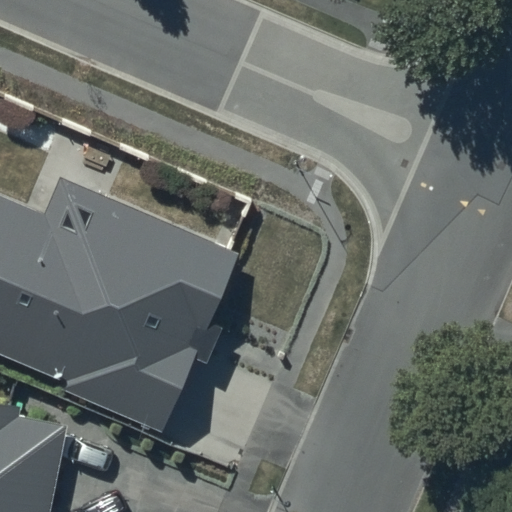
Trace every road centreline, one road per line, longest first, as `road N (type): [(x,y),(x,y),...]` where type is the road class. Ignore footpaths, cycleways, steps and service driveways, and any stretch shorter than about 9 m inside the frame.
road 1 (residential): [(487,168),(92,0)]
road 2 (residential): [(487,168),(339,511)]
